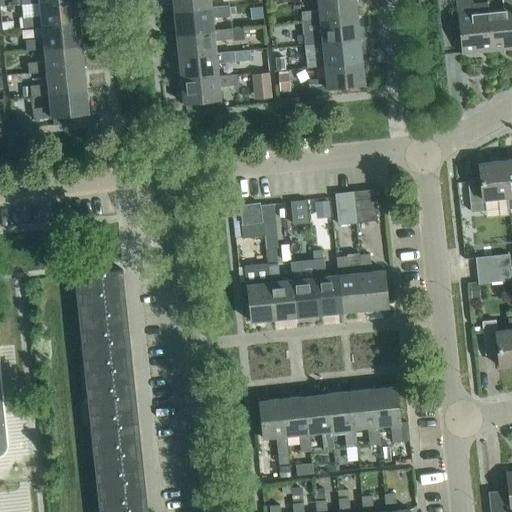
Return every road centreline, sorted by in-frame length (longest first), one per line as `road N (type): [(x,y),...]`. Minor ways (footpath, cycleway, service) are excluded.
road 1 (unclassified): [(200,511),(165,175)]
road 2 (residential): [(453,421),(423,151)]
road 3 (residential): [(402,149),(165,175)]
road 4 (residential): [(165,175),(0,193)]
road 5 (residential): [(402,149),(386,0)]
